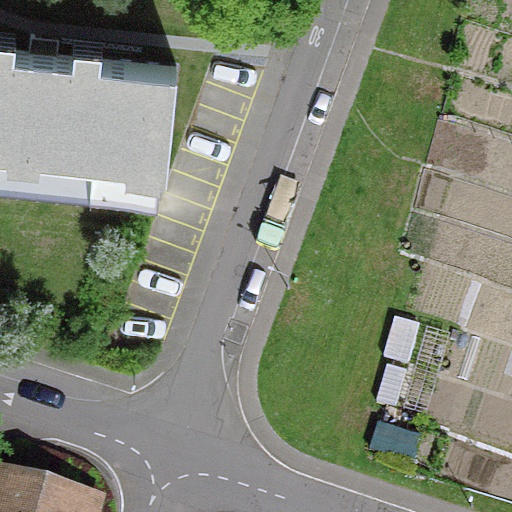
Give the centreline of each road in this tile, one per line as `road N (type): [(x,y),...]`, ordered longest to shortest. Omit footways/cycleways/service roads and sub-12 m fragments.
road 1 (residential): [(345,0),(171,457)]
road 2 (residential): [(0,406),(171,457)]
road 3 (residential): [(171,457),(332,511)]
